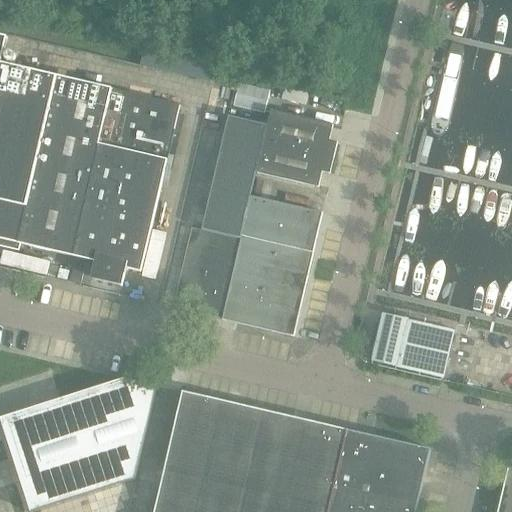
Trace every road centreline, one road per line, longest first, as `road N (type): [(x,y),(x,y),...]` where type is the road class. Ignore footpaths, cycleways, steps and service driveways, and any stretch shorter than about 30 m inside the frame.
road 1 (unclassified): [(323,384),(418,0)]
road 2 (unclassified): [(323,384),(0,312)]
road 3 (unclassified): [(480,423),(323,384)]
